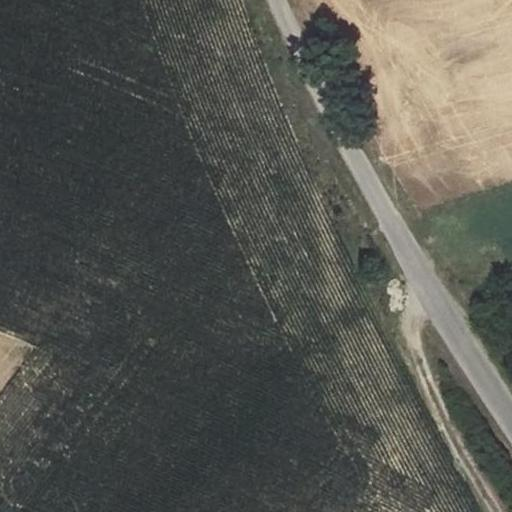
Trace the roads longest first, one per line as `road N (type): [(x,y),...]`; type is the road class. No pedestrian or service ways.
road 1 (unclassified): [(271,0),(312,91),(511,437)]
road 2 (track): [(425,292),(409,335),(442,420),(495,511)]
